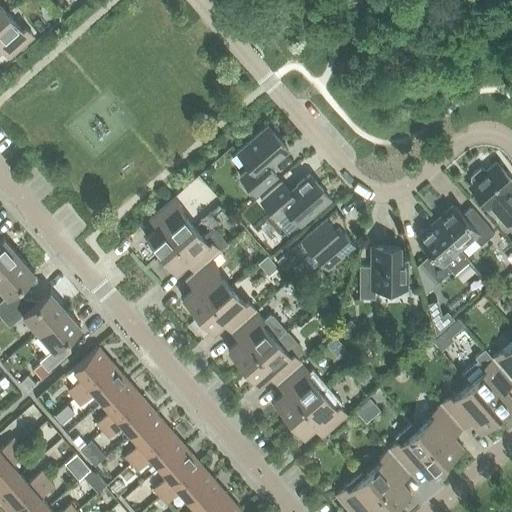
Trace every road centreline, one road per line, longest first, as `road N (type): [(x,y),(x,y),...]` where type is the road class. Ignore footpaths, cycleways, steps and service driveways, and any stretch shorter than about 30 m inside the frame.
road 1 (residential): [(301,511),(0,172)]
road 2 (residential): [(511,149),(497,133),(480,132),(403,189),(376,194),(359,186),(194,0)]
